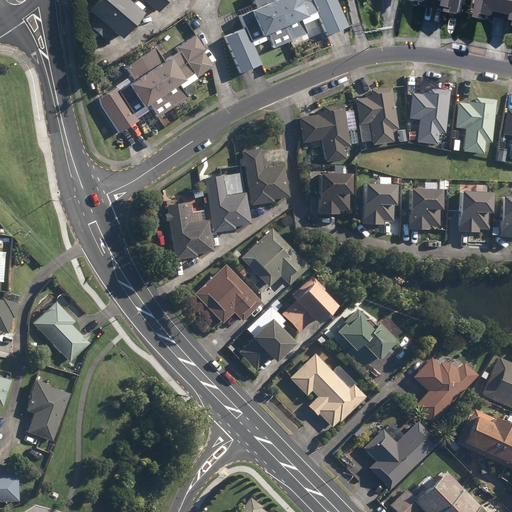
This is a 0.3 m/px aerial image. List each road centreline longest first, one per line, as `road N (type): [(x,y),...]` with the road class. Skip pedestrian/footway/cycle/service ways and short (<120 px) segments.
road 1 (residential): [(511,250),(405,250),(307,227),(296,209),(281,89)]
road 2 (secondary): [(238,414),(146,315),(84,203)]
road 3 (residential): [(281,89),(394,54),(511,69)]
road 4 (residential): [(84,203),(281,89)]
road 5 (secondary): [(84,203),(49,66)]
